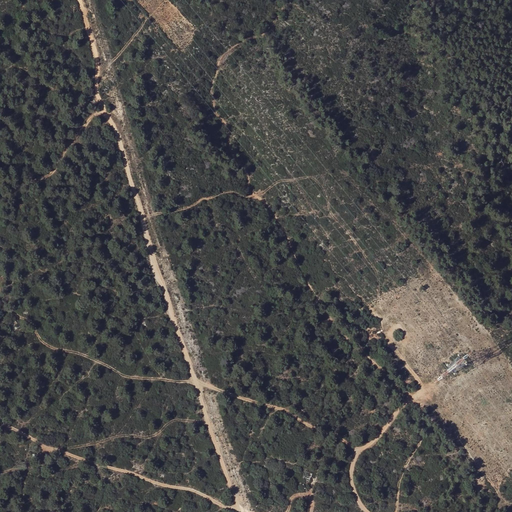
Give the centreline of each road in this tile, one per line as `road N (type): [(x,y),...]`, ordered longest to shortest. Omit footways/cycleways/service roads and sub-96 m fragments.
road 1 (track): [(78,0),(97,94),(119,136),(154,268),(239,507)]
road 2 (track): [(259,511),(56,448),(0,420)]
road 3 (track): [(194,380),(336,435),(353,451),(355,493),(367,511)]
road 4 (track): [(395,511),(400,477),(424,426),(422,398),(403,404),(380,438),(353,451)]
